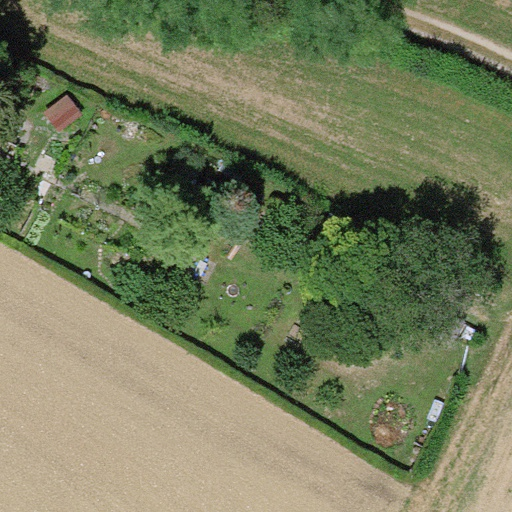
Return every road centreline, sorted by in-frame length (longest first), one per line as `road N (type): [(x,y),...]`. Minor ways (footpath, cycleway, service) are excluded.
road 1 (track): [(316,0),(511,69)]
road 2 (track): [(511,337),(421,511)]
